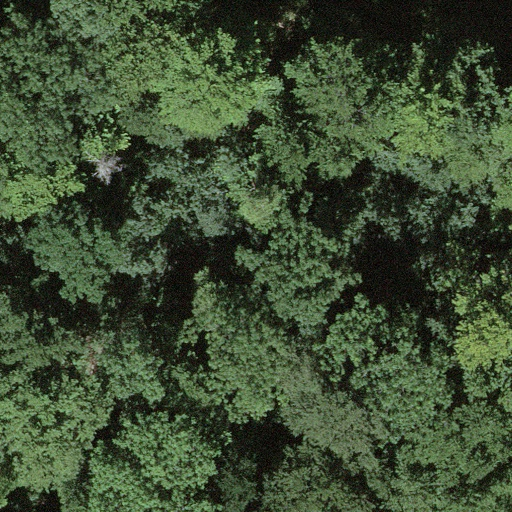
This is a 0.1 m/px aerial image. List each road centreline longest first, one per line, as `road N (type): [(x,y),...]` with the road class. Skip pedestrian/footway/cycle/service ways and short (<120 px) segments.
road 1 (track): [(242,95),(511,163)]
road 2 (track): [(0,51),(242,95)]
